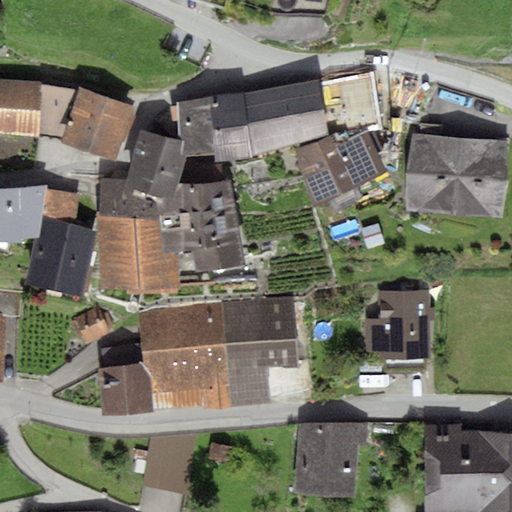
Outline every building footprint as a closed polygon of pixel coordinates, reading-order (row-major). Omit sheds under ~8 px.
[(373,75),(320,85),(331,132),(380,123),(373,75)] [(0,78),(0,133),(38,137),(39,133),(41,84),(41,81),(0,78)] [(256,104),(320,92),(317,80),(243,94),(254,154),(295,143),(292,134),(262,141),(256,104)] [(79,90),(41,84),(39,133),(62,137),(79,90)] [(135,106),(79,87),(79,90),(62,137),(61,141),(116,160),(135,106)] [(320,92),(256,104),(262,141),(292,134),(295,143),(329,134),(320,92)] [(243,94),(211,96),(215,153),(215,161),(255,157),(254,154),(243,94)] [(211,96),(176,102),(177,107),(172,108),(173,120),(177,120),(177,139),(183,141),(180,153),(187,155),(215,153),(211,96)] [(419,133),(413,133),(407,171),(407,210),(501,217),(508,179),(508,140),(442,135),(443,126),(420,124),(419,133)] [(337,133),(295,148),(313,207),(386,171),(378,153),(369,134),(366,127),(337,133)] [(177,139),(141,130),(127,181),(127,184),(174,197),(178,183),(183,167),(187,155),(180,153),(183,141),(177,139)] [(373,132),(369,134),(378,153),(382,151),(373,132)] [(223,180),(222,164),(183,167),(178,183),(223,180)] [(174,197),(127,184),(127,181),(101,178),(100,211),(96,211),(102,288),(181,287),(177,252),(178,183),(174,197)] [(244,265),(230,180),(223,180),(178,183),(177,252),(192,250),(196,271),(244,265)] [(47,186),(0,188),(0,240),(38,237),(41,222),(46,190),(47,186)] [(79,195),(46,190),(41,222),(76,223),(79,195)] [(76,223),(41,222),(38,237),(24,286),(85,299),(92,267),(89,266),(96,227),(76,223)] [(378,225),(361,230),(367,250),(384,244),(378,225)] [(0,382),(3,382),(5,315),(20,317),(21,291),(0,289),(0,382)] [(377,319),(366,319),(366,353),(379,353),(379,358),(429,358),(429,291),(377,291),(377,319)] [(291,297),(221,303),(229,404),(268,401),(266,367),(297,364),(291,297)] [(153,309),(137,314),(141,344),(143,365),(152,378),(153,412),(229,404),(221,303),(153,309)] [(97,307),(73,319),(74,321),(71,323),(80,339),(83,338),(86,345),(110,333),(109,330),(114,327),(106,313),(102,315),(97,307)] [(103,366),(99,367),(103,415),(153,412),(152,378),(143,365),(141,344),(101,349),(103,366)] [(368,425),(296,422),(293,494),(355,496),(357,444),(367,444),(368,425)] [(461,425),(424,425),(425,511),(511,511),(511,431),(461,432),(461,425)] [(150,438),(143,486),(186,495),(195,437),(150,438)] [(233,448),(211,444),(208,459),(230,464),(233,448)] [(144,474),(145,461),(136,460),(134,473),(144,474)]
